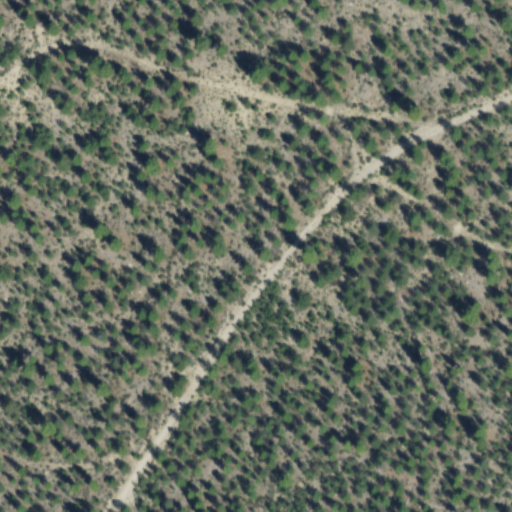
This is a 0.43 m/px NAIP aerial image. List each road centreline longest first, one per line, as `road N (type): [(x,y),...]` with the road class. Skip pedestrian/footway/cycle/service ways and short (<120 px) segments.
road 1 (track): [(189,454),(60,471),(0,456),(62,52),(160,37),(467,96),(511,71)]
road 2 (track): [(467,96),(405,129),(235,323),(167,511)]
road 3 (track): [(318,68),(511,253)]
road 4 (track): [(506,248),(467,96)]
